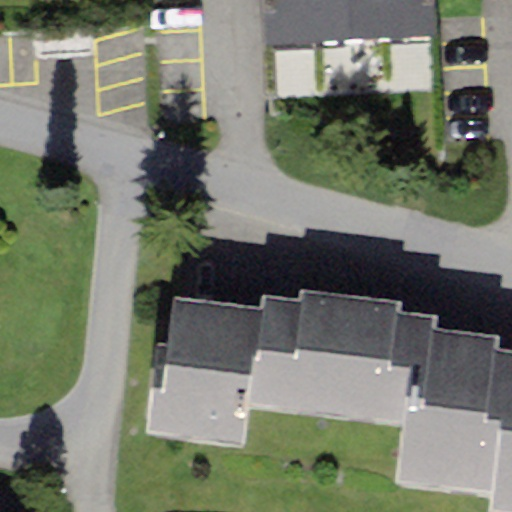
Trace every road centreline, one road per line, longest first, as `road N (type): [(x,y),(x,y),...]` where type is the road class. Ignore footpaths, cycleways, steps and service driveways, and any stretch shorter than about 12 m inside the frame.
road 1 (residential): [(511,258),(118,157)]
road 2 (residential): [(118,157),(90,450),(0,431)]
road 3 (residential): [(118,157),(0,122)]
